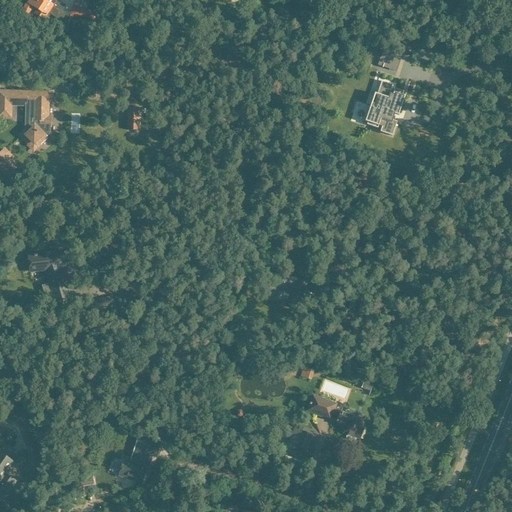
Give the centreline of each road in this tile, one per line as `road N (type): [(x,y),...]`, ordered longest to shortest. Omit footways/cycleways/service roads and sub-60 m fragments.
road 1 (residential): [(339,511),(186,458),(164,511)]
road 2 (secondary): [(461,511),(511,382)]
